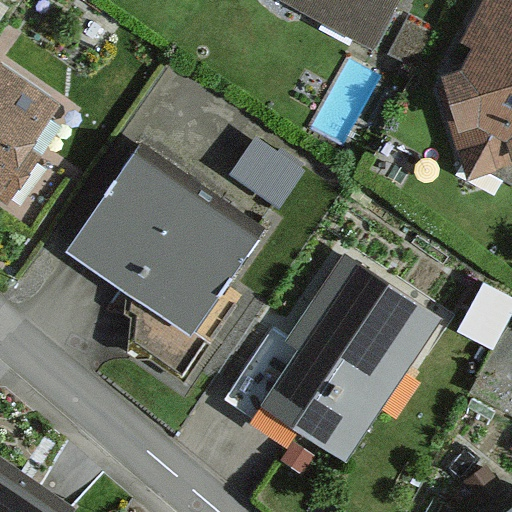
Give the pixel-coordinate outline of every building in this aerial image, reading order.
[(416,0),(308,0),(390,46),(416,0)] [(511,0),(505,0),(456,93),(471,169),(511,190),(511,0)] [(85,116),(0,55),(0,190),(21,205),(85,116)] [(287,201),(305,170),(261,144),(242,175),(287,201)] [(286,241),(155,149),(82,251),(214,344),(286,241)] [(379,304),(331,275),(296,331),(320,346),(282,407),(366,458),(430,355),(370,318),(379,304)] [(39,511),(0,484),(0,511),(39,511)]
